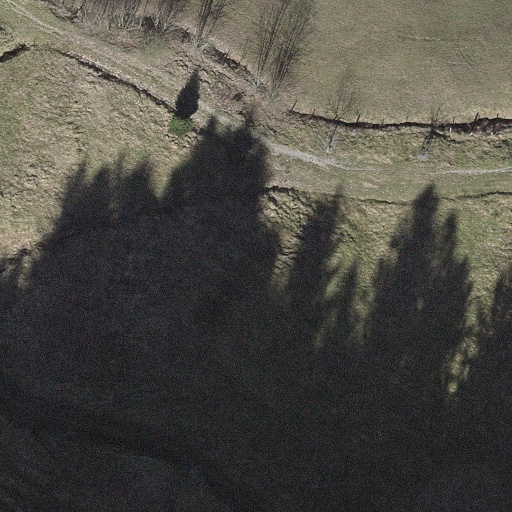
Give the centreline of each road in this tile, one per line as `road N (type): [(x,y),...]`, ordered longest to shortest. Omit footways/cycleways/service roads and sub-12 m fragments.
road 1 (track): [(511,190),(426,200),(267,182),(93,69),(0,21)]
road 2 (track): [(229,511),(163,457),(19,429),(0,411)]
